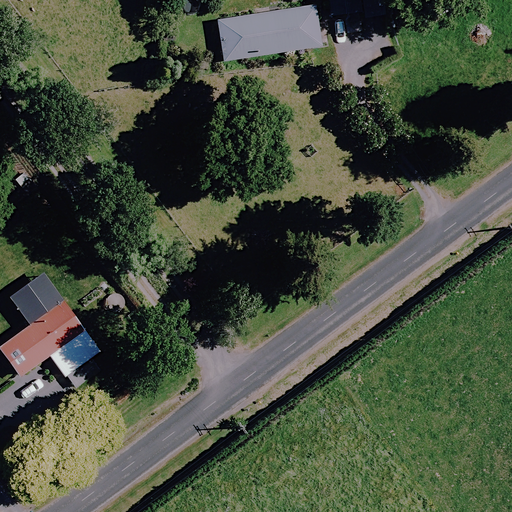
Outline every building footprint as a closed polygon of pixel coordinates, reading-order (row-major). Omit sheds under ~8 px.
[(360,0),(329,0),(332,17),(362,14),(360,0)] [(360,0),(362,14),(362,20),(386,18),(383,0),(360,0)] [(224,62),(249,59),(251,69),(262,68),(260,57),(299,51),(301,65),(314,63),(312,49),(321,48),(315,7),(217,22),(224,62)] [(99,354),(64,303),(0,347),(0,351),(19,379),(50,358),(64,378),(99,354)] [(45,401),(35,387),(21,397),(31,411),(45,401)]
